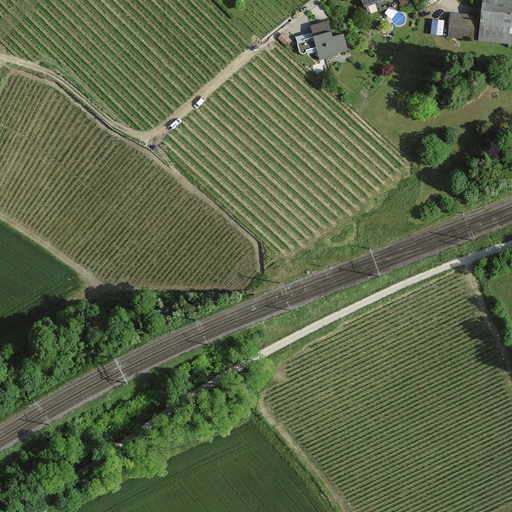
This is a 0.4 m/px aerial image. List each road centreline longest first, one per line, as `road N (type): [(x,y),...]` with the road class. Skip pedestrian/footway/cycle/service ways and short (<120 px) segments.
road 1 (track): [(26,511),(249,357),(384,291),(511,242)]
road 2 (track): [(269,39),(147,136),(112,123),(45,70),(0,56)]
road 3 (track): [(0,216),(101,289),(0,351)]
